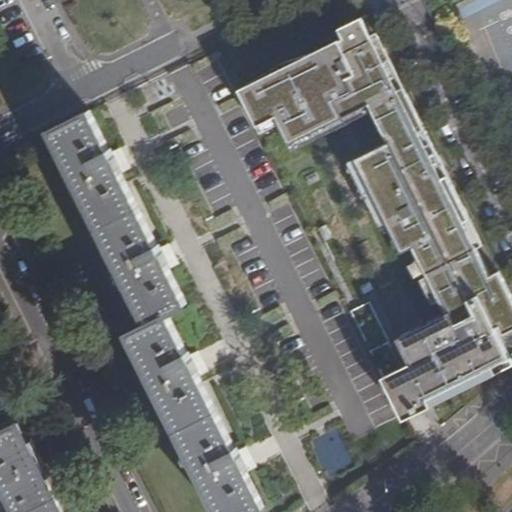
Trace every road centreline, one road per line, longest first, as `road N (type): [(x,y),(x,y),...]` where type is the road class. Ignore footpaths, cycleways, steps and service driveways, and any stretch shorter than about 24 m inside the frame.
road 1 (residential): [(0,248),(135,511)]
road 2 (residential): [(394,0),(511,229)]
road 3 (tertiary): [(376,511),(511,408)]
